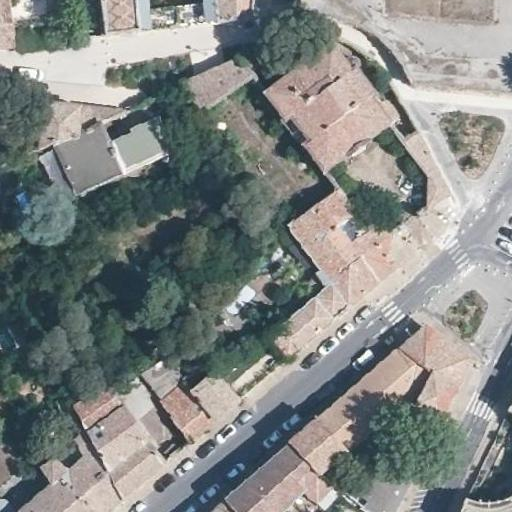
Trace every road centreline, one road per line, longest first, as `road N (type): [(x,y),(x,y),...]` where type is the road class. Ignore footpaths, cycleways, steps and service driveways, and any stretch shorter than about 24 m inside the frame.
road 1 (residential): [(469,243),(165,511)]
road 2 (residential): [(511,342),(430,511)]
